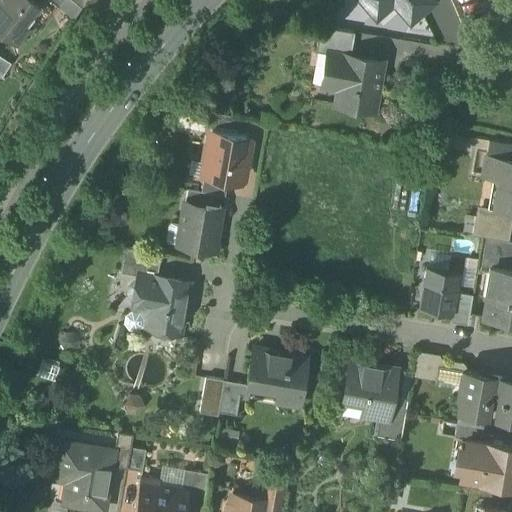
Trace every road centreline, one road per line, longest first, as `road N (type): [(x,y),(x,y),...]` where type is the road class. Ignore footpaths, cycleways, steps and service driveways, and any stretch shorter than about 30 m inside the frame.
road 1 (secondary): [(204,0),(92,136),(0,300)]
road 2 (residential): [(511,352),(226,303)]
